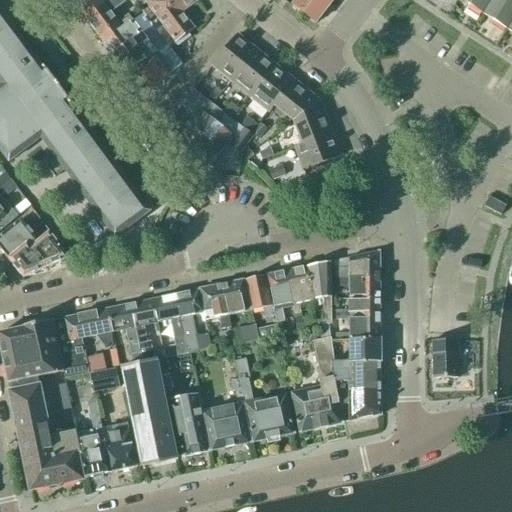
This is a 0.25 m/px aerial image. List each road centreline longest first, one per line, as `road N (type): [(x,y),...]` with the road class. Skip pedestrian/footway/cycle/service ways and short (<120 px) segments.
road 1 (residential): [(0,305),(188,261),(208,233),(223,227),(269,243),(404,222)]
road 2 (unclassified): [(113,511),(392,455),(421,439)]
road 3 (unclassified): [(421,439),(410,397),(404,222)]
road 4 (unclassified): [(404,222),(381,143),(324,62)]
road 5 (residential): [(141,130),(243,2)]
road 6 (residential): [(141,130),(44,0)]
